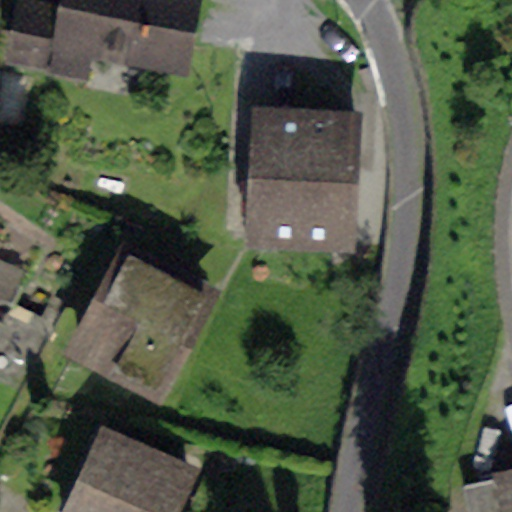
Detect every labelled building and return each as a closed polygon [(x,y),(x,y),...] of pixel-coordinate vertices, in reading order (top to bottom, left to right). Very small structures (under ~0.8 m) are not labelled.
[(66,0),(57,50),(194,78),(209,0),(66,0)] [(259,243),(367,248),(372,142),(264,137),(259,243)] [(224,307),(131,258),(79,357),(173,406),(224,307)] [(194,511),(208,480),(112,438),(78,511),(194,511)] [(511,511),(511,490),(472,502),(474,511),(511,511)]
